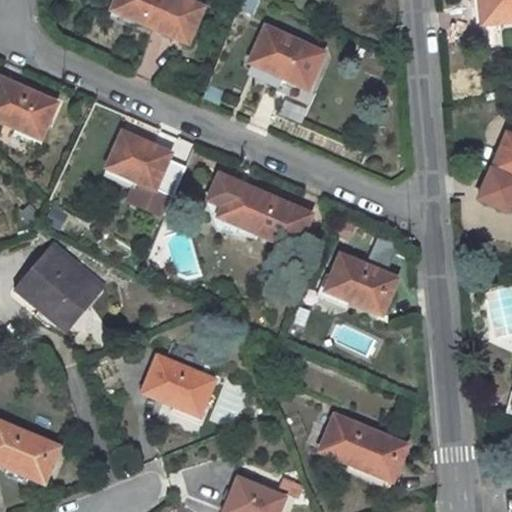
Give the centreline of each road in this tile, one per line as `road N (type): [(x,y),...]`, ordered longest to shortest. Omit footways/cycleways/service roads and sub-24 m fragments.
road 1 (residential): [(0,36),(433,214)]
road 2 (residential): [(433,214),(459,511)]
road 3 (residential): [(414,0),(433,214)]
